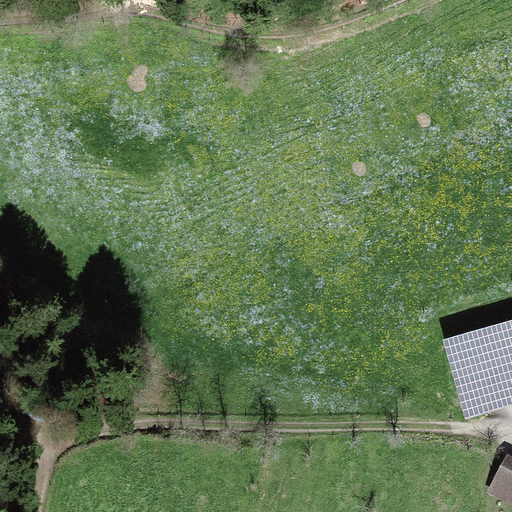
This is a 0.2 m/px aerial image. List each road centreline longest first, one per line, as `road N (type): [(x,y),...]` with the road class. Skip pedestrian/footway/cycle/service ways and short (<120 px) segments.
road 1 (track): [(451,426),(99,429),(64,442),(49,461),(37,511)]
road 2 (track): [(384,0),(283,31),(158,13),(0,13)]
